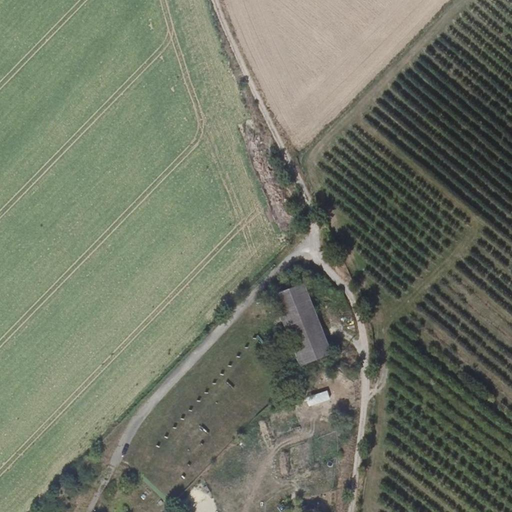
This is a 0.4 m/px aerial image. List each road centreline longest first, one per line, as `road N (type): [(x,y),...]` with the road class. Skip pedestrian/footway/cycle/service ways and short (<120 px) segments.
road 1 (track): [(317,241),(293,255),(133,424),(91,511)]
road 2 (track): [(317,241),(319,261),(361,319),(367,370),(351,511)]
road 3 (track): [(216,0),(308,203),(317,241)]
